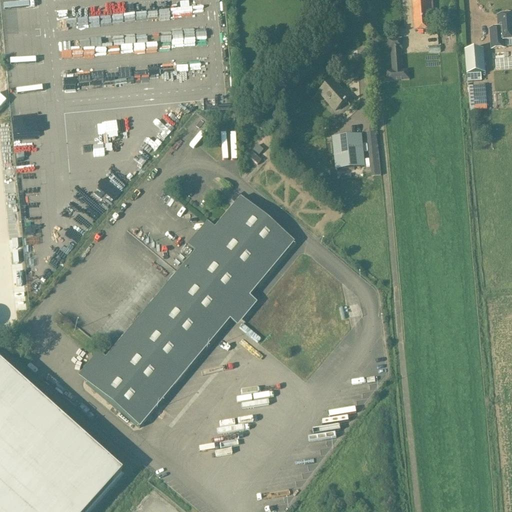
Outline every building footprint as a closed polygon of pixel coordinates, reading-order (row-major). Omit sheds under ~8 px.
[(0,0),(0,118),(11,118),(9,87),(0,87),(0,53),(5,53),(4,33),(2,33),(0,4),(1,4),(0,0)] [(434,31),(432,1),(429,1),(428,0),(412,0),(415,32),(434,31)] [(498,29),(490,30),(491,50),(505,48),(505,42),(511,41),(511,15),(497,17),(498,29)] [(410,80),(409,70),(403,71),(401,50),(403,50),(402,39),(388,40),(389,51),(391,51),(392,72),(386,72),(387,82),(410,80)] [(485,74),(483,49),(465,51),(467,75),(485,74)] [(511,58),(496,59),(496,69),(511,68),(511,58)] [(319,93),(335,112),(349,99),(333,81),(319,93)] [(473,88),(473,110),(489,110),(489,100),(483,100),(483,96),(487,96),(487,93),(480,93),(480,97),(477,96),(477,88),(473,88)] [(35,124),(39,124),(39,115),(13,116),(14,135),(36,134),(35,124)] [(371,178),(380,177),(376,133),(367,134),(371,178)] [(365,167),(362,135),(332,138),(336,170),(365,167)] [(117,159),(124,161),(125,154),(119,152),(117,159)] [(248,157),(257,166),(261,162),(251,153),(248,157)] [(293,244),(240,199),(85,384),(139,429),(229,320),(248,298),(293,244)] [(0,511),(87,511),(122,474),(0,365),(0,511)] [(131,511),(150,511),(140,503),(131,511)]
